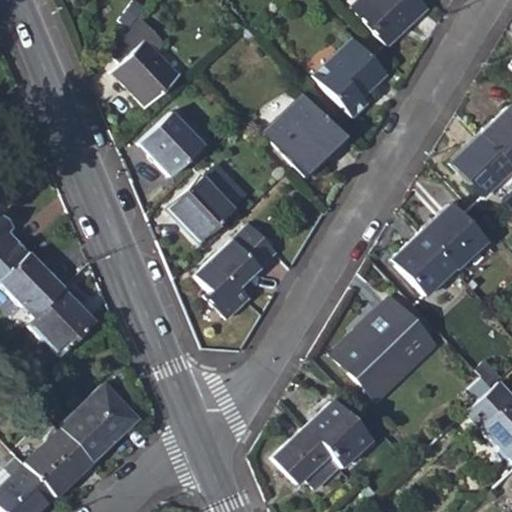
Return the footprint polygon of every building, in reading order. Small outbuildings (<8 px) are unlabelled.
[(130,0),(115,20),(125,27),(133,17),(140,7),(130,0)] [(354,0),(346,8),(352,14),(365,0),(354,0)] [(365,0),(352,14),(383,47),(421,10),(411,0),(365,0)] [(141,41),(149,34),(133,17),(125,27),(105,53),(115,64),(107,71),(142,107),(174,76),(151,53),(141,41)] [(141,41),(151,53),(159,45),(149,34),(141,41)] [(381,76),(347,40),(308,77),(348,119),(362,104),(357,100),(381,76)] [(339,139),(297,96),(258,133),(300,178),(339,139)] [(511,115),(505,108),(475,137),(511,175),(511,115)] [(166,178),(198,148),(165,113),(134,144),(166,178)] [(499,189),(511,176),(511,175),(475,137),(446,164),(477,197),(492,182),(499,189)] [(197,181),(224,209),(234,198),(207,171),(197,181)] [(227,212),(224,209),(197,181),(197,180),(163,211),(195,243),(227,212)] [(445,206),(415,233),(448,269),(452,273),(481,245),(445,206)] [(0,277),(24,256),(3,233),(9,227),(0,217),(0,277)] [(271,253),(243,224),(189,277),(204,293),(200,298),(222,321),(245,300),(235,288),(271,253)] [(420,296),(448,269),(415,233),(386,259),(420,296)] [(481,245),(452,273),(460,282),(489,254),(481,245)] [(0,277),(0,287),(29,319),(58,291),(24,256),(0,277)] [(89,324),(58,291),(29,319),(23,325),(53,356),(89,324)] [(388,353),(412,329),(385,300),(371,314),(375,318),(361,342),(351,332),(327,356),(370,401),(394,378),(388,353)] [(351,332),(361,342),(375,318),(371,314),(351,332)] [(388,353),(394,378),(428,346),(412,329),(388,353)] [(496,380),(480,364),(471,372),(486,388),(494,381),(496,380)] [(461,412),(511,468),(511,467),(511,400),(494,381),(486,388),(461,412)] [(101,385),(56,429),(87,462),(133,419),(101,385)] [(328,401),(298,430),(334,468),(337,471),(367,444),(328,401)] [(56,429),(20,464),(51,497),(87,462),(56,429)] [(311,490),(334,468),(298,430),(268,459),(293,485),(300,477),(311,490)] [(7,477),(0,483),(0,511),(35,511),(51,497),(20,464),(13,457),(1,469),(7,477)]
